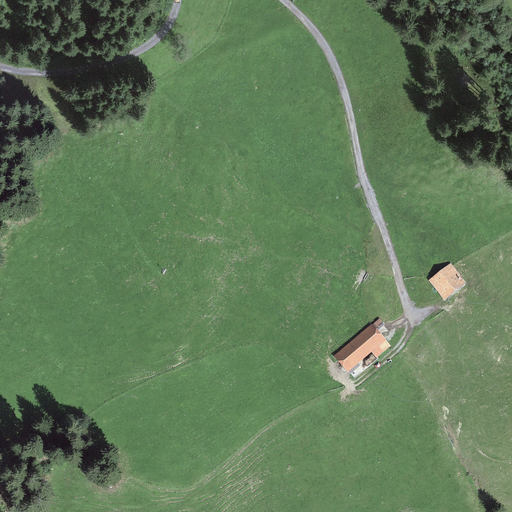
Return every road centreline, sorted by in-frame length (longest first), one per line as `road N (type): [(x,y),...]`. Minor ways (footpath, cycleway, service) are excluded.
road 1 (track): [(283,0),(321,40),(341,80),(367,191),(410,316)]
road 2 (track): [(177,0),(158,37),(115,61),(73,71),(0,66)]
